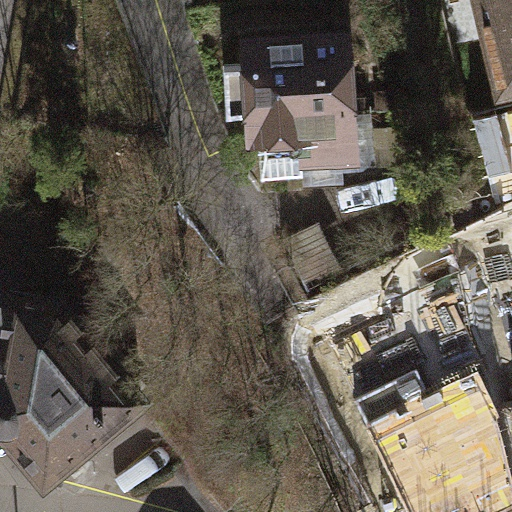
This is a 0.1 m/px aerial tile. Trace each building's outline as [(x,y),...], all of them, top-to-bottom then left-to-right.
[(511,0),(472,0),(494,90),(511,85),(511,0)] [(254,130),(255,151),(256,175),(297,175),(297,157),(354,154),(353,122),(345,123),(341,31),(243,36),(245,62),(222,63),(225,107),(247,106),(248,131),(254,130)] [(59,295),(8,288),(7,293),(0,292),(0,419),(43,473),(131,398),(138,393),(136,390),(59,295)] [(469,311),(374,333),(390,404),(428,395),(431,409),(489,395),(486,381),(469,311)] [(152,375),(136,390),(138,393),(131,398),(184,458),(197,447),(168,394),(152,375)] [(232,417),(197,447),(184,458),(225,506),(273,465),(232,417)]
